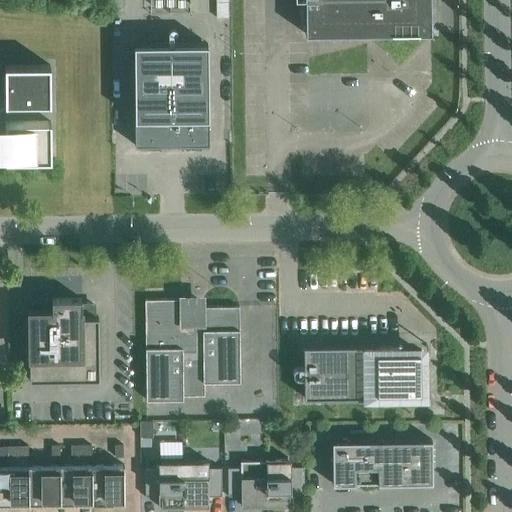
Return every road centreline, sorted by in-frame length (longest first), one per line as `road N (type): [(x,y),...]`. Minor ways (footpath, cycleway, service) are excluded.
road 1 (unclassified): [(0,231),(434,227)]
road 2 (unknown): [(160,229),(159,171),(214,153),(215,72),(206,28)]
road 3 (unclassified): [(503,511),(496,347),(502,289)]
road 4 (unclassified): [(499,161),(497,0)]
